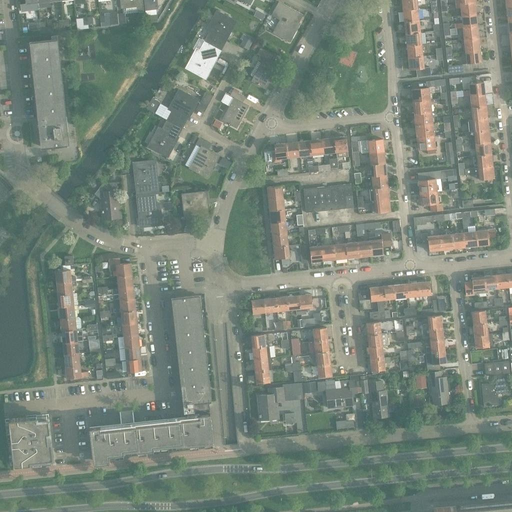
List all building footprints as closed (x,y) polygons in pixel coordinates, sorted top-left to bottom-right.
[(138,12),(144,11),(142,0),(120,0),(121,9),(137,7),(138,12)] [(144,0),(146,10),(158,8),(157,0),(144,0)] [(401,0),(403,10),(417,8),(416,0),(401,0)] [(289,41),(303,15),(279,2),(271,15),(280,20),(274,32),(289,41)] [(462,15),(476,14),(475,2),(455,4),(456,9),(461,8),(462,15)] [(404,22),(419,20),(417,8),(403,10),(404,22)] [(205,41),(210,44),(213,39),(216,41),(218,36),(226,40),(236,21),(217,11),(207,30),(210,32),(205,41)] [(257,11),(254,16),(262,20),(265,16),(257,11)] [(119,24),(118,14),(118,12),(110,13),(112,25),(119,24)] [(125,13),(118,14),(119,24),(126,23),(125,13)] [(462,15),(462,23),(454,24),(454,28),(463,27),(477,26),(476,14),(462,15)] [(419,20),(404,22),(405,34),(420,32),(419,20)] [(41,29),(40,22),(28,23),(29,30),(41,29)] [(477,26),(463,27),(464,39),(479,38),(477,26)] [(420,32),(405,34),(407,46),(421,44),(420,32)] [(67,120),(58,35),(53,36),(53,40),(30,43),(41,147),(67,144),(64,120),(67,120)] [(245,36),(240,45),(248,49),(253,40),(245,36)] [(479,38),(464,39),(466,51),(480,50),(479,38)] [(208,48),(210,44),(205,41),(200,51),(197,49),(187,68),(205,78),(216,59),(208,55),(211,50),(208,48)] [(421,44),(407,46),(408,58),(422,56),(421,44)] [(266,88),(278,65),(270,61),(273,55),(260,48),(257,54),(264,58),(252,80),(266,88)] [(480,50),(466,51),(467,63),(481,62),(480,50)] [(422,56),(408,58),(409,70),(424,68),(422,56)] [(462,64),(447,66),(448,73),(463,71),(462,64)] [(470,96),(485,94),(483,82),(469,83),(470,91),(462,92),(463,96),(470,96)] [(413,102),(430,100),(429,88),(411,90),(413,102)] [(179,90),(169,109),(167,108),(162,116),(172,122),(175,118),(178,120),(181,115),(188,119),(198,100),(179,90)] [(237,127),(249,105),(242,102),(245,97),(233,90),(230,95),(234,98),(223,120),(228,123),(228,124),(230,125),(230,124),(237,127)] [(205,92),(201,101),(208,105),(213,96),(205,92)] [(485,94),(470,96),(471,107),(486,106),(485,94)] [(430,100),(413,102),(414,114),(431,112),(430,100)] [(486,106),(471,107),(473,120),(487,118),(486,106)] [(431,112),(414,114),(415,126),(432,124),(431,112)] [(172,122),(162,116),(162,117),(168,120),(163,129),(159,127),(149,146),(168,156),(178,137),(171,133),(173,128),(170,126),(172,122)] [(487,118),(473,120),(474,132),(489,130),(487,118)] [(432,124),(415,126),(417,138),(434,136),(432,124)] [(489,130),(474,132),(475,138),(469,139),(470,144),(475,143),(475,144),(490,142),(489,130)] [(334,137),(336,152),(348,150),(346,136),(334,137)] [(436,153),(435,148),(434,136),(417,138),(418,150),(427,149),(428,154),(436,153)] [(322,139),(324,153),(336,152),(334,137),(322,139)] [(196,144),(185,165),(190,168),(207,177),(217,159),(207,154),(209,151),(208,151),(211,145),(199,138),(196,144)] [(310,140),(312,154),(324,153),(322,139),(310,140)] [(369,152),(384,151),(383,139),(368,140),(369,152)] [(298,142),(300,156),(312,154),(310,140),(298,142)] [(286,143),(288,157),(300,156),(298,142),(286,143)] [(490,142),(475,144),(477,155),(491,154),(490,142)] [(281,161),(281,158),(288,157),(286,143),(274,145),(275,151),(264,152),(266,163),(281,161)] [(384,151),(369,152),(369,153),(366,153),(367,158),(370,158),(371,165),(385,163),(384,151)] [(446,152),(447,164),(454,164),(453,151),(446,152)] [(491,154),(477,155),(478,167),(493,166),(491,154)] [(223,157),(220,164),(230,167),(232,161),(223,157)] [(338,169),(337,163),(336,158),(329,159),(330,170),(338,169)] [(137,194),(155,192),(158,192),(155,160),(134,162),(136,184),(145,183),(146,188),(137,189),(137,194)] [(385,163),(371,165),(372,176),(386,175),(385,163)] [(458,169),(459,175),(465,175),(479,173),(479,179),(494,178),(493,166),(478,167),(464,169),(458,169)] [(435,178),(441,177),(441,178),(447,178),(447,181),(454,180),(453,176),(452,169),(440,170),(440,171),(434,172),(435,178)] [(0,198),(13,189),(8,183),(2,178),(0,175),(0,198)] [(386,175),(372,176),(373,188),(388,187),(386,175)] [(420,193),(437,191),(436,179),(418,181),(420,193)] [(120,217),(118,190),(116,182),(102,184),(94,194),(101,198),(103,219),(120,217)] [(268,199),(283,197),(282,185),(267,186),(268,199)] [(332,198),(339,197),(338,185),(331,186),(332,198)] [(310,188),(311,200),(318,199),(317,187),(310,188)] [(317,187),(318,199),(325,198),(324,187),(317,187)] [(388,187),(373,188),(370,189),(371,201),(389,199),(388,187)] [(303,189),(305,201),(311,200),(310,188),(303,189)] [(205,200),(207,200),(206,191),(182,193),(184,217),(206,215),(205,200)] [(421,205),(429,204),(430,212),(443,210),(442,203),(438,203),(437,191),(420,193),(421,205)] [(156,203),(155,192),(137,194),(140,226),(162,224),(160,203),(156,203)] [(352,196),(345,196),(346,208),(353,208),(352,196)] [(283,197),(268,199),(270,211),(284,210),(283,197)] [(339,197),(332,198),(333,210),(340,209),(339,197)] [(318,199),(311,200),(313,212),(320,211),(318,199)] [(389,199),(371,201),(372,213),(390,211),(389,199)] [(313,212),(311,200),(305,201),(306,213),(313,212)] [(463,208),(473,207),(472,200),(462,201),(463,208)] [(172,201),(164,202),(165,210),(173,209),(172,201)] [(271,223),(285,221),(284,210),(270,211),(271,223)] [(399,220),(392,221),(393,232),(400,231),(399,220)] [(285,221),(271,223),(272,235),(287,233),(285,221)] [(477,245),(476,231),(468,232),(467,228),(463,229),(465,247),(477,245)] [(452,234),(453,248),(465,247),(463,229),(458,230),(458,233),(452,234)] [(476,231),(477,245),(489,244),(488,237),(496,236),(495,229),(476,231)] [(369,238),(369,241),(371,255),(383,254),(382,247),(391,246),(389,233),(381,234),(381,232),(375,232),(376,237),(369,238)] [(287,233),(272,235),(273,247),(288,245),(287,233)] [(441,249),(440,235),(428,236),(427,233),(421,234),(422,245),(428,244),(429,251),(441,249)] [(440,235),(441,249),(453,248),(452,234),(440,235)] [(358,242),(359,256),(371,255),(369,241),(358,242)] [(346,243),(347,257),(359,256),(358,242),(346,243)] [(334,245),(335,259),(347,257),(346,243),(334,245)] [(288,245),(273,247),(275,259),(281,258),(282,265),(290,264),(288,245)] [(322,246),(323,260),(335,259),(334,245),(322,246)] [(323,260),(322,246),(310,247),(311,261),(323,260)] [(73,255),(67,256),(64,256),(65,265),(74,265),(73,255)] [(117,277),(132,275),(131,263),(126,263),(126,257),(108,259),(110,270),(117,270),(117,277)] [(57,283),(76,281),(76,277),(71,277),(70,269),(55,271),(57,283)] [(495,275),(497,288),(509,287),(507,273),(495,275)] [(117,277),(119,288),(133,287),(132,275),(117,277)] [(484,276),(485,293),(486,293),(485,289),(497,288),(495,275),(484,276)] [(471,277),(473,291),(473,294),(485,293),(484,276),(471,277)] [(58,295),(72,293),(72,286),(76,285),(76,281),(57,283),(58,295)] [(417,282),(419,295),(431,294),(430,281),(417,282)] [(419,295),(417,282),(405,284),(407,297),(419,295)] [(394,285),(395,298),(407,297),(405,284),(394,285)] [(382,286),(383,299),(395,298),(394,285),(382,286)] [(383,299),(382,286),(370,287),(371,301),(383,299)] [(112,294),(119,294),(120,300),(134,299),(133,287),(119,288),(111,289),(112,294)] [(72,293),(58,295),(59,307),(74,305),(72,293)] [(306,314),(306,308),(313,307),(311,294),(299,295),(301,314),(306,314)] [(200,295),(174,298),(185,402),(183,402),(184,412),(210,410),(209,399),(211,399),(200,295)] [(287,296),(289,310),(296,309),(296,315),(301,314),(299,295),(287,296)] [(289,310),(287,296),(276,297),(277,311),(289,310)] [(264,298),(265,312),(277,311),(276,297),(264,298)] [(265,312),(264,298),(251,300),(253,313),(265,312)] [(134,299),(120,300),(121,308),(114,309),(114,313),(121,312),(136,311),(134,299)] [(74,305),(59,307),(60,319),(75,317),(74,305)] [(416,307),(408,308),(409,316),(417,315),(416,307)] [(473,324),(486,323),(485,310),(472,312),(473,324)] [(136,311),(121,312),(122,324),(137,323),(136,311)] [(370,319),(385,318),(384,311),(369,312),(370,319)] [(427,317),(428,324),(421,324),(421,329),(442,327),(441,315),(427,317)] [(75,317),(60,319),(62,331),(76,329),(79,329),(81,327),(80,318),(79,317),(75,318),(75,317)] [(366,323),(368,335),(381,333),(380,329),(379,321),(366,323)] [(137,323),(122,324),(124,336),(138,335),(137,323)] [(473,324),(475,336),(488,334),(486,323),(473,324)] [(313,329),(314,341),(327,339),(326,327),(313,329)] [(430,341),(443,339),(442,327),(421,329),(422,334),(429,333),(430,341)] [(76,329),(62,331),(63,343),(77,341),(76,329)] [(403,331),(396,332),(397,342),(405,341),(403,331)] [(368,335),(369,347),(382,345),(381,338),(388,338),(387,333),(381,334),(381,333),(368,335)] [(253,347),(269,345),(268,334),(264,334),(251,335),(253,347)] [(492,334),(488,334),(475,336),(476,348),(493,346),(492,334)] [(138,335),(124,336),(125,348),(139,347),(138,335)] [(327,339),(314,341),(316,352),(312,353),(329,352),(327,339)] [(443,339),(430,341),(432,352),(445,351),(443,339)] [(77,341),(63,343),(64,355),(79,353),(77,341)] [(254,359),(271,358),(269,345),(253,347),(254,359)] [(382,345),(369,347),(370,359),(383,357),(382,345)] [(139,347),(125,348),(126,360),(141,358),(139,347)] [(445,351),(432,352),(433,364),(427,365),(427,371),(440,369),(439,364),(446,363),(445,351)] [(314,365),(317,365),(330,363),(329,352),(312,353),(314,365)] [(79,353),(64,355),(65,367),(80,365),(79,353)] [(291,357),(292,363),(293,367),(300,366),(300,362),(296,362),(295,355),(293,355),(290,356),(291,357)] [(383,357),(370,359),(372,371),(385,370),(384,363),(390,362),(390,357),(383,358),(383,357)] [(141,358),(126,360),(127,372),(142,371),(141,358)] [(271,358),(254,359),(255,371),(272,369),(271,358)] [(505,373),(510,373),(509,361),(485,363),(486,375),(495,374),(496,382),(481,384),(484,406),(490,406),(493,406),(493,405),(498,405),(496,393),(507,392),(505,373)] [(330,363),(317,365),(318,377),(332,375),(330,363)] [(67,379),(81,377),(89,377),(88,371),(81,372),(80,365),(65,367),(67,379)] [(270,382),(268,370),(272,370),(272,369),(255,371),(257,383),(270,382)] [(433,405),(449,403),(446,377),(441,378),(440,372),(427,373),(428,380),(431,379),(433,405)] [(425,373),(415,374),(416,389),(426,388),(425,373)] [(325,381),(317,382),(318,391),(326,391),(328,408),(352,405),(351,393),(357,393),(356,380),(349,381),(349,380),(340,381),(333,382),(333,380),(325,381)] [(370,382),(371,392),(374,418),(389,416),(386,391),(383,391),(382,380),(370,382)] [(269,395),(257,396),(259,420),(279,418),(277,401),(285,401),(303,399),(301,383),(282,384),(282,387),(268,388),(269,395)] [(420,394),(412,395),(413,408),(421,407),(420,394)] [(295,413),(285,413),(286,423),(296,423),(295,413)] [(210,414),(90,427),(93,461),(214,448),(210,414)] [(9,419),(11,442),(14,466),(42,463),(42,460),(53,459),(49,419),(38,420),(37,417),(26,418),(26,417),(9,419)] [(433,511),(511,511),(511,501),(433,508),(433,511)]
